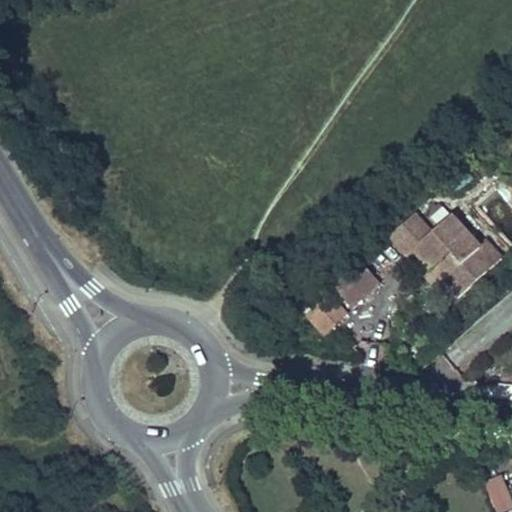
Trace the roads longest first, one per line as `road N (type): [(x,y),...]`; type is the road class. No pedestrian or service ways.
road 1 (secondary): [(511,412),(302,392)]
road 2 (secondary): [(42,243),(98,375)]
road 3 (secondary): [(155,320),(91,289),(42,243)]
